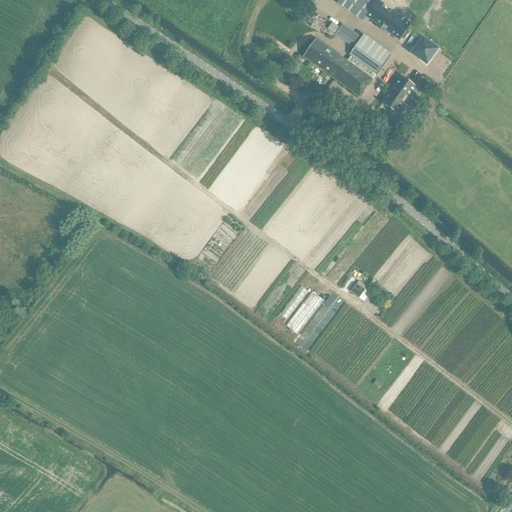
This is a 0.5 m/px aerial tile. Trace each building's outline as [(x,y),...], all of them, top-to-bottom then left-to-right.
[(362,22),(366,17),(399,41),(411,25),(376,0),(339,0),(337,4),(362,22)] [(316,40),(303,58),(329,76),(359,98),(372,80),(358,70),(361,64),(376,75),(390,54),(363,35),(349,56),(350,57),(346,62),(316,40)] [(439,51),(422,39),(410,56),(427,68),(439,51)] [(291,66),(284,76),(289,80),(296,70),(301,63),(296,59),(291,66)] [(381,104),(392,112),(397,115),(417,88),(401,76),(381,104)] [(366,288),(358,282),(350,293),(359,299),(366,288)]
